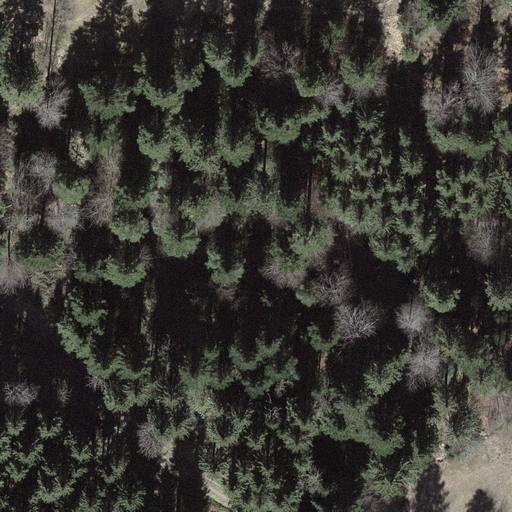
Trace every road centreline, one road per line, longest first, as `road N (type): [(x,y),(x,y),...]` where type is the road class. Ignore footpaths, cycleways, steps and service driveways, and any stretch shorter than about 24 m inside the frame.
road 1 (track): [(138,430),(31,315),(0,301)]
road 2 (track): [(138,430),(54,385),(0,381)]
road 3 (track): [(252,511),(138,430)]
